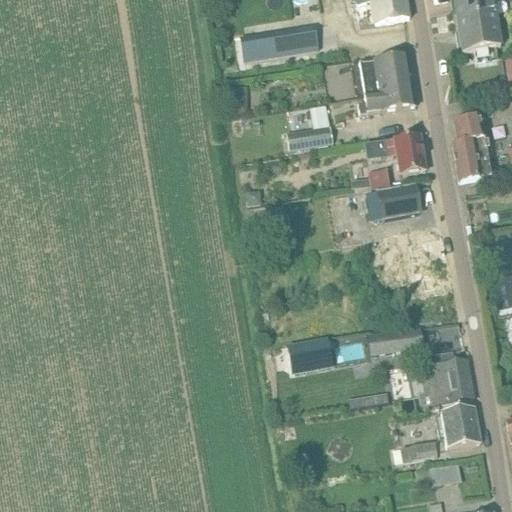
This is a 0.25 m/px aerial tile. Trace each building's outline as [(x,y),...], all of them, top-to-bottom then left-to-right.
[(370,6),(375,29),(409,23),(404,0),(354,0),(356,9),(370,6)] [(494,18),(491,0),(453,0),(457,24),(494,18)] [(494,18),(457,24),(462,57),(499,51),(494,18)] [(317,54),(313,30),(240,42),(244,66),(317,54)] [(365,102),(412,94),(407,61),(387,65),(361,69),(350,71),(354,101),(364,100),(365,102)] [(511,61),(503,63),(508,94),(511,93),(511,61)] [(246,91),(233,91),(233,117),(247,117),(247,116),(246,91)] [(356,109),(358,120),(415,111),(412,94),(365,102),(365,108),(356,109)] [(458,187),(482,182),(490,181),(485,153),(488,153),(487,145),(484,146),(480,124),(483,123),(483,119),(453,125),(457,147),(451,148),(458,187)] [(330,132),(285,139),(288,156),(333,148),(330,132)] [(384,145),(364,149),(365,157),(367,166),(387,162),(397,160),(401,179),(405,178),(425,175),(425,173),(419,140),(384,145)] [(387,175),(368,178),(371,193),(389,190),(387,175)] [(374,197),(381,226),(418,219),(412,189),(374,197)] [(284,210),(264,214),(267,229),(287,225),(284,210)] [(511,303),(508,304),(504,282),(494,284),(500,319),(505,318),(511,316),(511,303)] [(420,332),(365,342),(369,363),(424,352),(420,332)] [(324,344),(290,351),(294,375),(329,368),(324,344)] [(440,359),(424,362),(427,379),(431,395),(434,411),(450,408),(453,408),(473,404),(473,403),(466,364),(453,367),(451,357),(440,359)] [(480,448),(474,412),(440,419),(443,432),(437,433),(439,442),(444,441),(447,454),(480,448)] [(434,447),(401,454),(393,456),(395,470),(404,468),(437,461),(434,447)] [(475,466),(465,468),(467,476),(477,474),(475,466)] [(429,474),(413,477),(417,495),(432,492),(429,474)]
